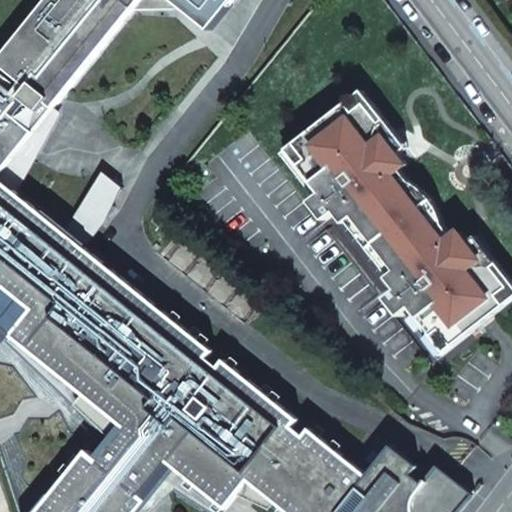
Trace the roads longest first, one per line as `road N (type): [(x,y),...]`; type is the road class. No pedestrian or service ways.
road 1 (unknown): [(511,450),(458,419),(359,335),(236,159)]
road 2 (tertiary): [(511,105),(434,0)]
